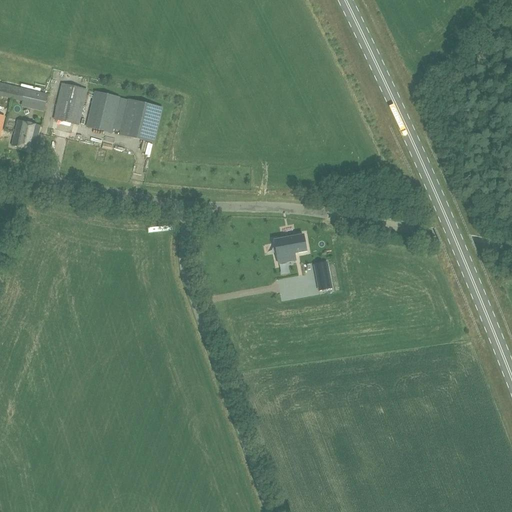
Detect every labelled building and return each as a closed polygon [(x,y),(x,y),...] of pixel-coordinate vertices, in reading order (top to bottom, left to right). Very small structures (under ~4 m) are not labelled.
[(0,96),(22,101),(21,107),(43,112),(48,95),(0,83),(0,96)] [(86,90),(62,84),(54,119),(78,125),(86,90)] [(95,92),(87,127),(111,133),(119,98),(95,92)] [(128,100),(120,135),(153,143),(161,108),(128,100)] [(40,126),(17,121),(11,146),(34,151),(40,126)] [(275,240),(274,240),(277,259),(278,259),(294,256),(295,256),(294,253),(306,251),(303,235),(291,237),(291,238),(275,240)] [(253,252),(263,253),(264,241),(253,240),(253,252)] [(271,260),(256,259),(256,281),(271,281),(271,260)] [(326,263),(315,265),(317,278),(329,276),(326,263)]
